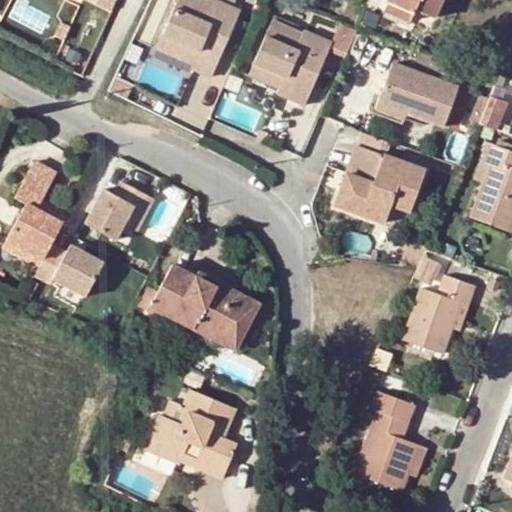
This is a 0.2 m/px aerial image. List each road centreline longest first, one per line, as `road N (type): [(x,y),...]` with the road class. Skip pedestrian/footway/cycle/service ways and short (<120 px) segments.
road 1 (residential): [(0,82),(236,195),(274,226)]
road 2 (residential): [(274,226),(293,309),(285,428),(294,511)]
road 3 (residential): [(449,511),(511,344)]
road 4 (unknown): [(76,119),(137,0)]
